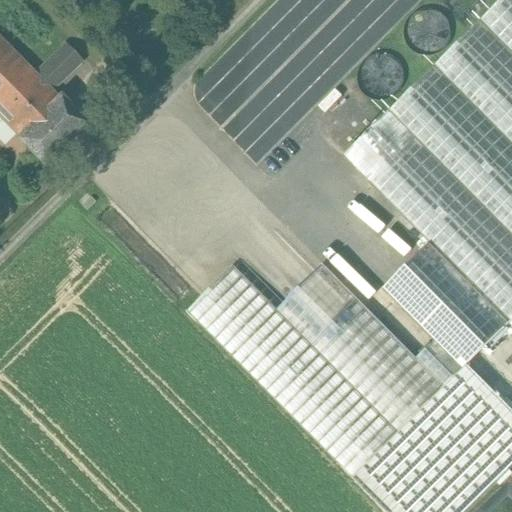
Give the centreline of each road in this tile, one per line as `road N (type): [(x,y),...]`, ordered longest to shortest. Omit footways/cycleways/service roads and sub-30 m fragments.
road 1 (track): [(0,250),(250,0)]
road 2 (track): [(161,88),(265,191),(342,216),(384,253)]
